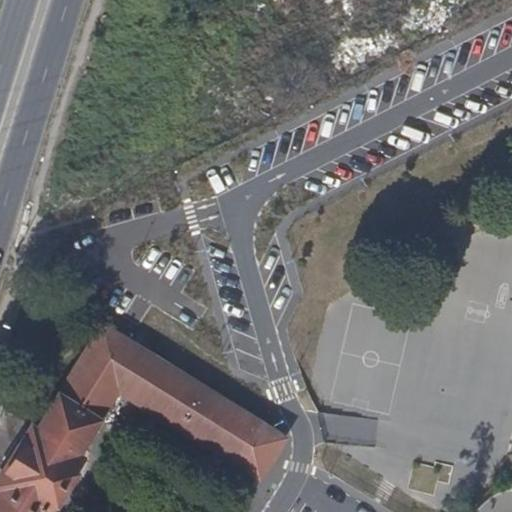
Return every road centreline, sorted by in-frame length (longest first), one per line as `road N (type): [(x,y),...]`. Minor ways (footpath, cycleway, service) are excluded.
road 1 (residential): [(278,511),(298,483),(304,450),(243,238),(245,212),(287,170),(511,58)]
road 2 (primary): [(0,218),(69,0)]
